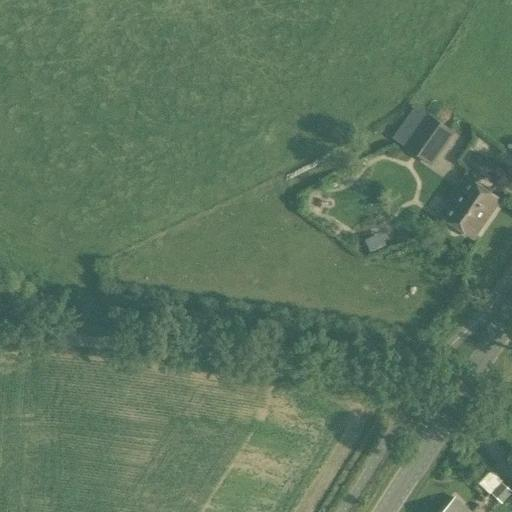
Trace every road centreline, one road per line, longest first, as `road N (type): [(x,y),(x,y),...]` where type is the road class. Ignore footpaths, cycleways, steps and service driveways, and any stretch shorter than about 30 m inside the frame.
road 1 (unclassified): [(0,336),(92,341),(456,402)]
road 2 (tertiary): [(385,511),(456,402)]
